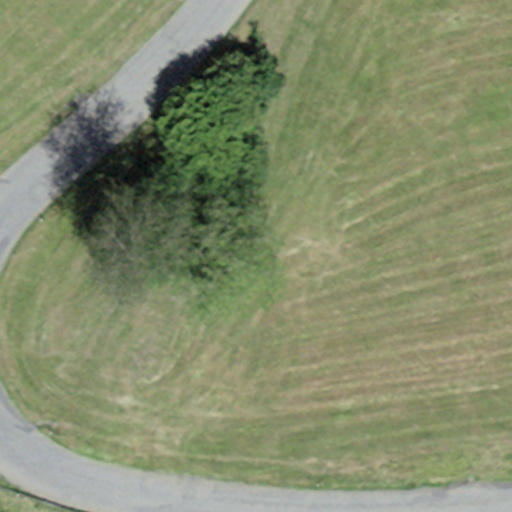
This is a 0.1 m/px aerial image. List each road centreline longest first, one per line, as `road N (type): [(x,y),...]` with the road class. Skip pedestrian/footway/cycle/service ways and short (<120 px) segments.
road 1 (tertiary): [(0,218),(219,0)]
road 2 (tertiary): [(274,511),(90,483),(52,471),(0,437)]
